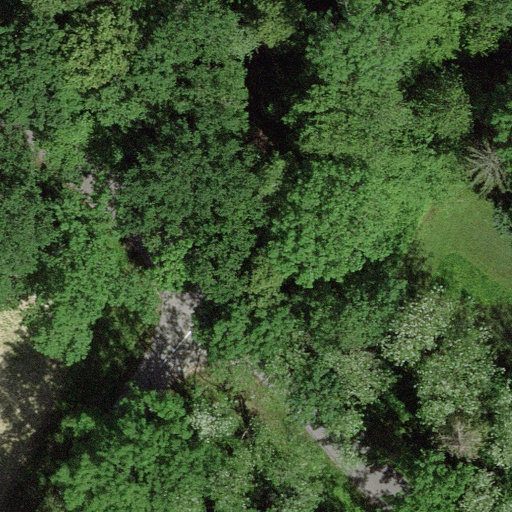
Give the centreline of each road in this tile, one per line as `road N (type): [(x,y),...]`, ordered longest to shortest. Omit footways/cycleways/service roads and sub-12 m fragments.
road 1 (unclassified): [(216,300),(0,100)]
road 2 (unclassified): [(417,511),(216,300)]
road 3 (unclassified): [(66,511),(216,300)]
